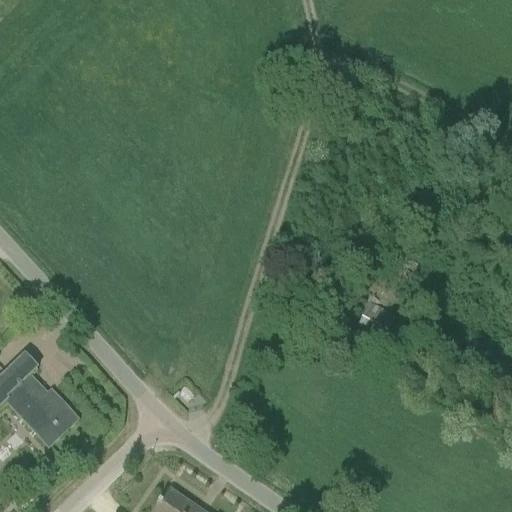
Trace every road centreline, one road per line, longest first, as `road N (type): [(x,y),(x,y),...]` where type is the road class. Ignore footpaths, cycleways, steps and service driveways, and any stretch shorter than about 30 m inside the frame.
road 1 (track): [(303,0),(314,111),(218,412),(186,440)]
road 2 (residential): [(163,422),(0,242)]
road 3 (track): [(511,135),(483,137),(339,74),(314,76)]
road 4 (residential): [(285,511),(163,422)]
road 5 (residential): [(163,422),(69,511)]
